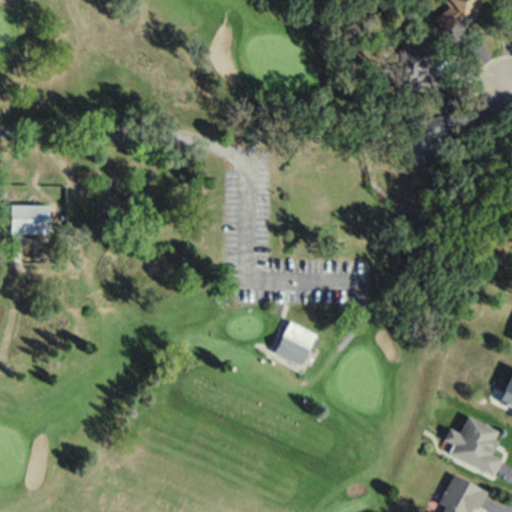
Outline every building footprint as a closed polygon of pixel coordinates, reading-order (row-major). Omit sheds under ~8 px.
[(444,7),(431,15),(439,28),(484,0),(443,0),(440,2),(444,7)] [(429,49),(396,44),(390,85),(423,90),(429,49)] [(406,163),(438,158),(434,134),(442,133),(439,115),(399,122),(406,163)] [(8,202),(6,231),(45,233),(47,203),(8,202)] [(288,318),(271,349),(297,363),(308,342),(313,344),(317,337),(312,335),(314,332),(288,318)] [(511,366),(497,398),(511,405),(511,410),(510,415),(511,416),(511,366)] [(493,474),(500,458),(488,453),(499,430),(465,414),(447,453),(493,474)] [(473,511),(485,491),(452,473),(431,511),(434,511),(473,511)]
